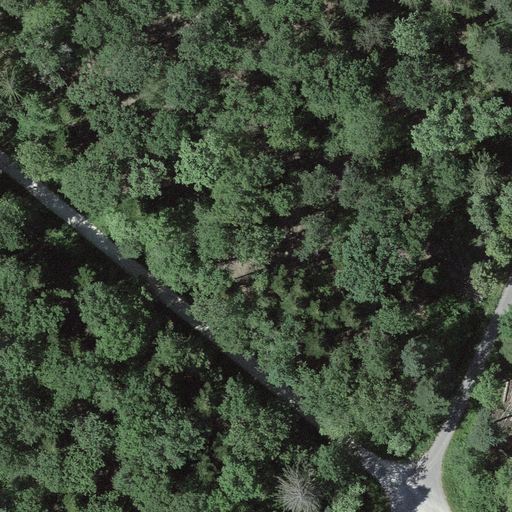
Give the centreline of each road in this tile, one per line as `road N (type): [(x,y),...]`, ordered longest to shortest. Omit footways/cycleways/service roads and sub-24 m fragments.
road 1 (track): [(432,511),(0,158)]
road 2 (track): [(511,288),(410,511)]
